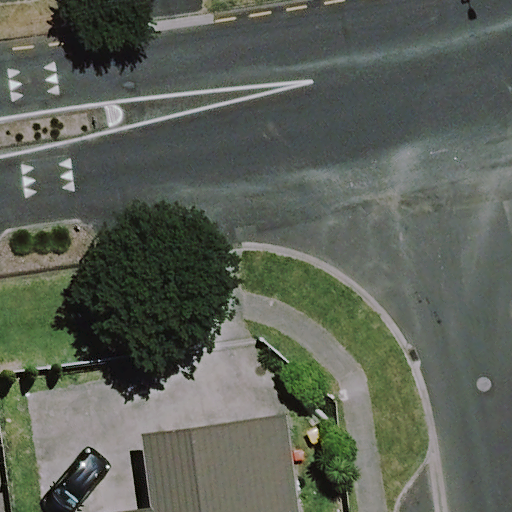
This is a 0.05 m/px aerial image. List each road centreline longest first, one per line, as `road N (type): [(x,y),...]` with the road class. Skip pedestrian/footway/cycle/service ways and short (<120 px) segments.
road 1 (residential): [(435,61),(500,511)]
road 2 (residential): [(0,146),(435,61)]
